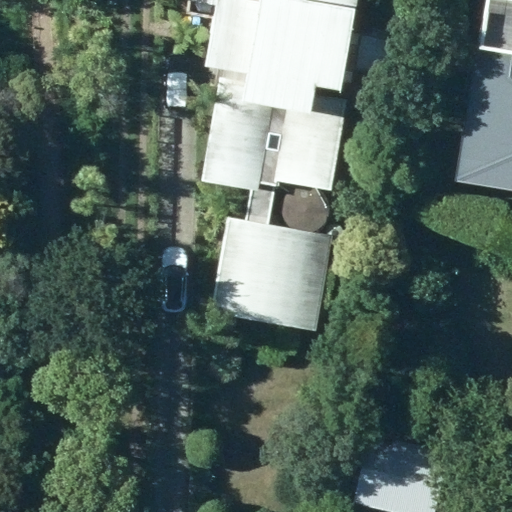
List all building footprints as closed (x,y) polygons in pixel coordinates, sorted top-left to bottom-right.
[(208,0),(208,1),(198,68),(241,74),(239,83),(209,79),(193,184),(254,192),(255,182),(329,193),(341,101),(309,97),(311,89),(337,92),(347,17),(352,17),(354,0),(252,0),(251,3),(244,1),(243,0),(208,0)] [(393,37),(360,32),(353,72),(386,77),(393,37)] [(511,66),(482,61),(455,198),(511,208),(511,66)] [(222,217),(205,314),(313,333),(329,236),(222,217)] [(352,495),(416,510),(425,467),(361,454),(352,495)]
